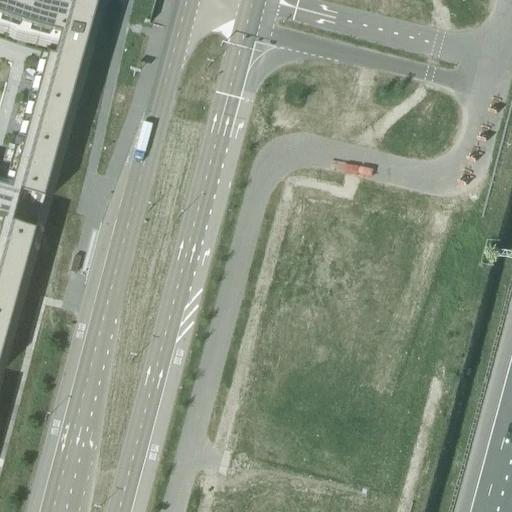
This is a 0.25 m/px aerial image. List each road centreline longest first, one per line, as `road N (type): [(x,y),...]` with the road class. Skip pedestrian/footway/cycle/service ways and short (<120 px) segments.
road 1 (unclassified): [(173,511),(262,169),(280,152),(299,149),(444,182),(470,156),(485,90)]
road 2 (primary): [(190,5),(52,511)]
road 3 (primary): [(121,511),(248,32)]
road 4 (unclassified): [(248,32),(485,90)]
road 5 (unclassified): [(494,53),(256,1)]
